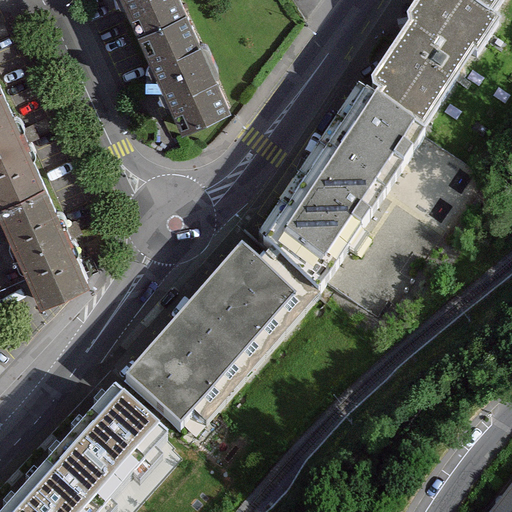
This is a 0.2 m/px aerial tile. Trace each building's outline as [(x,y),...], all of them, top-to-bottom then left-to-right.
[(115,0),(133,40),(186,16),(178,0),(115,0)] [(387,120),(424,144),(473,68),(479,72),(500,39),(493,34),(440,0),(429,0),(403,40),(409,43),(367,108),(387,120)] [(511,0),(440,0),(493,34),(511,4),(511,0)] [(133,40),(178,138),(231,114),(186,16),(133,40)] [(0,87),(0,189),(37,174),(0,87)] [(319,168),(328,173),(382,208),(424,144),(387,120),(380,131),(354,115),(319,168)] [(343,269),(382,208),(328,173),(288,234),(343,269)] [(37,174),(0,189),(0,222),(33,300),(82,280),(37,174)] [(121,380),(179,432),(302,296),(261,259),(244,245),(121,380)] [(273,247),(264,257),(273,264),(281,254),(273,247)] [(107,393),(78,428),(85,434),(127,468),(156,432),(107,393)] [(127,468),(85,434),(21,511),(98,511),(131,472),(127,468)] [(511,511),(511,483),(488,511),(511,511)]
